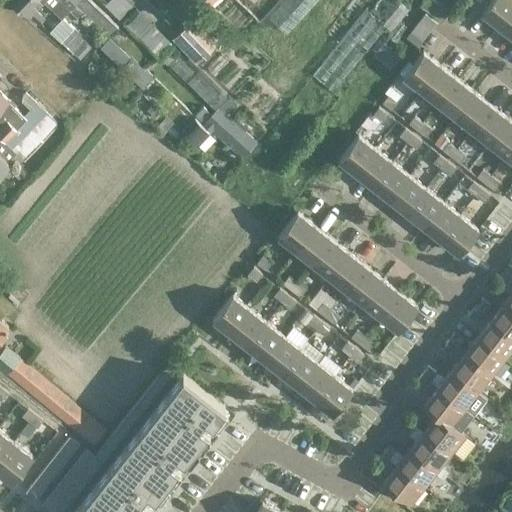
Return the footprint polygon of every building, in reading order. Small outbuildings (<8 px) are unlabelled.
[(34,9),(42,0),(12,0),(29,15),(38,23),(43,18),(34,9)] [(77,17),(82,11),(71,0),(42,0),(61,18),(69,9),(77,17)] [(71,0),(82,11),(109,36),(118,27),(90,0),(71,0)] [(132,6),(126,0),(107,0),(104,4),(119,19),(132,6)] [(346,0),(340,8),(377,36),(386,25),(391,30),(387,35),(388,36),(372,56),(389,70),(400,56),(388,47),(393,40),(396,42),(407,28),(398,21),(408,8),(398,0),(346,0)] [(422,0),(419,4),(436,17),(444,6),(436,0),(422,0)] [(511,0),(489,0),(480,12),(498,26),(511,7),(511,0)] [(511,7),(498,26),(511,36),(511,7)] [(333,91),(377,36),(340,8),(323,30),(338,42),(312,74),(333,91)] [(217,110),(228,98),(229,98),(180,50),(138,10),(124,23),(160,58),(215,110),(216,111),(217,110)] [(405,37),(418,47),(438,22),(425,11),(405,37)] [(192,16),(171,37),(196,62),(217,41),(192,16)] [(72,28),(61,40),(79,58),(90,46),(72,28)] [(152,77),(116,43),(107,52),(112,57),(111,59),(142,88),(152,77)] [(403,75),(420,89),(440,64),(422,50),(403,75)] [(440,64),(420,89),(437,103),(457,77),(440,64)] [(474,91),(457,77),(437,103),(454,116),(474,91)] [(0,154),(8,161),(9,161),(23,160),(34,149),(56,126),(56,121),(55,122),(25,91),(22,94),(21,101),(29,109),(23,115),(8,100),(0,92),(0,117),(4,121),(0,125),(0,154)] [(454,116),(471,129),(491,104),(474,91),(454,116)] [(388,94),(382,102),(390,109),(396,101),(388,94)] [(235,103),(228,98),(217,110),(216,111),(215,110),(211,114),(204,107),(181,130),(196,145),(211,130),(212,131),(241,157),(256,140),(245,130),(247,128),(236,118),(234,120),(226,113),(230,110),(233,110),(237,106),(235,103)] [(471,129),(488,143),(508,117),(491,104),(471,129)] [(387,113),(378,106),(372,114),(381,121),(387,113)] [(408,123),(416,129),(423,121),(414,115),(408,123)] [(488,143),(505,156),(511,147),(511,120),(508,117),(488,143)] [(423,121),(416,129),(425,136),(431,128),(423,121)] [(398,135),(407,141),(413,133),(404,127),(398,135)] [(338,158),(355,172),(375,147),(357,133),(338,158)] [(413,133),(407,141),(415,148),(421,140),(413,133)] [(448,141),(442,149),(450,156),(456,148),(448,141)] [(355,172),(372,186),(392,160),(375,147),(355,172)] [(465,155),(456,148),(450,156),(459,162),(465,155)] [(432,161),(441,168),(447,160),(438,154),(432,161)] [(372,186),(389,199),(409,174),(392,160),(372,186)] [(455,167),(447,160),(441,168),(449,175),(455,167)] [(476,175),(484,182),(490,175),(482,168),(476,175)] [(426,187),(409,174),(389,199),(406,212),(426,187)] [(498,181),(490,175),(484,182),(493,189),(498,181)] [(469,201),(475,194),(480,187),(472,180),(467,188),(461,195),(469,201)] [(406,212),(423,226),(443,200),(426,187),(406,212)] [(489,194),(480,187),(475,194),(483,201),(489,194)] [(423,226),(440,239),(460,214),(443,200),(423,226)] [(295,249),(315,224),(297,210),(277,235),(295,249)] [(458,253),(478,228),(460,214),(440,239),(458,253)] [(332,237),(315,224),(295,249),(312,262),(332,237)] [(349,251),(332,237),(312,262),(329,276),(349,251)] [(365,264),(349,251),(329,276),(346,289),(365,264)] [(262,254),(256,262),(265,269),(271,261),(262,254)] [(501,272),(510,278),(511,275),(511,266),(508,263),(501,272)] [(363,303),(382,277),(365,264),(346,289),(363,303)] [(253,266),(246,274),(255,281),(262,273),(253,266)] [(501,272),(495,280),(503,287),(511,292),(504,301),(511,307),(511,280),(510,278),(501,272)] [(290,289),(297,281),(288,275),(282,283),(290,289)] [(363,303),(380,316),(399,291),(382,277),(363,303)] [(305,288),(297,281),(290,289),(299,296),(305,288)] [(281,301),(287,294),(279,287),(273,295),(281,301)] [(397,330),(417,305),(399,291),(380,316),(397,330)] [(212,318),(230,332),(249,307),(232,293),(212,318)] [(296,300),(287,294),(281,301),(290,308),(296,300)] [(475,306),(511,335),(511,307),(504,301),(493,315),(485,310),(491,303),(482,296),(475,306)] [(316,309),(324,316),(331,308),(322,301),(316,309)] [(505,357),(511,348),(511,335),(475,306),(468,314),(477,320),(481,315),(488,321),(477,335),(505,357)] [(246,346),(266,320),(249,307),(230,332),(246,346)] [(339,315),(331,308),(324,316),(333,323),(339,315)] [(307,321),(315,328),(321,320),(312,314),(307,321)] [(0,336),(8,326),(0,319),(0,336)] [(246,346),(264,359),(283,334),(266,320),(246,346)] [(321,320),(315,328),(324,335),(330,327),(321,320)] [(283,334),(264,359),(281,372),(300,347),(308,337),(293,325),(285,335),(283,334)] [(356,328),(350,336),(359,342),(364,335),(356,328)] [(454,331),(448,340),(457,346),(463,338),(454,331)] [(364,335),(359,342),(367,349),(373,342),(364,335)] [(505,357),(477,335),(464,352),(492,374),(505,357)] [(441,348),(450,355),(448,356),(456,362),(450,369),(478,391),(492,374),(464,352),(457,346),(448,340),(441,348)] [(340,348),(349,355),(354,347),(346,341),(340,348)] [(0,368),(92,445),(105,429),(5,345),(0,351),(0,368)] [(281,372),(298,386),(317,360),(300,347),(281,372)] [(363,354),(354,347),(349,355),(357,361),(363,354)] [(298,386),(315,399),(334,374),(317,360),(298,386)] [(168,362),(164,366),(94,455),(85,448),(42,503),(52,511),(61,511),(175,367),(168,362)] [(428,365),(421,374),(430,380),(436,372),(428,365)] [(450,369),(437,386),(473,414),(486,398),(478,392),(478,391),(450,369)] [(72,511),(140,511),(224,406),(182,373),(72,511)] [(315,399),(332,413),(352,388),(334,374),(315,399)] [(415,382),(423,389),(431,394),(424,403),(436,414),(436,413),(460,431),(473,414),(437,386),(430,380),(421,374),(415,382)] [(1,386),(0,387),(0,398),(2,401),(9,393),(1,386)] [(29,421),(35,413),(27,407),(21,415),(29,421)] [(407,418),(416,424),(422,416),(413,409),(407,418)] [(35,413),(29,421),(36,427),(43,419),(35,413)] [(423,430),(451,452),(465,434),(460,431),(436,413),(436,414),(423,430)] [(401,426),(409,432),(408,434),(415,439),(410,447),(446,476),(449,472),(440,466),(451,452),(423,430),(415,424),(416,424),(407,418),(401,426)] [(0,429),(0,457),(14,440),(0,429)] [(25,491),(35,498),(78,443),(69,435),(25,491)] [(14,440),(0,457),(0,472),(11,481),(32,454),(14,440)] [(387,443),(381,451),(389,458),(396,450),(387,443)] [(446,476),(410,447),(397,463),(425,485),(435,473),(443,479),(446,476)] [(410,504),(425,485),(397,463),(389,458),(381,451),(374,460),(390,472),(382,482),(410,504)] [(280,511),(281,510),(262,500),(254,511),(280,511)]
